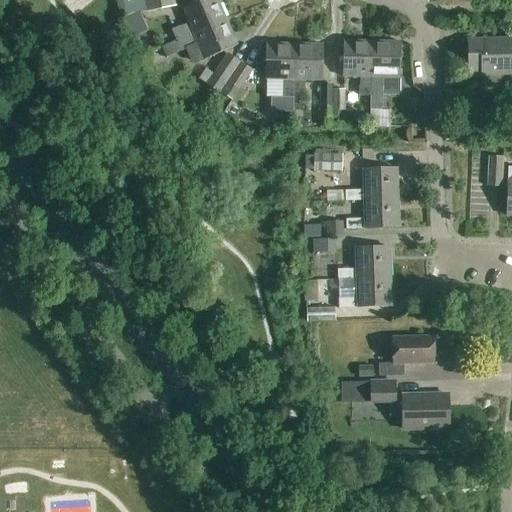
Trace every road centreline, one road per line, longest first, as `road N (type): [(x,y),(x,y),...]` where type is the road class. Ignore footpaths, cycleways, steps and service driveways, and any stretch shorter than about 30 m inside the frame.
road 1 (tertiary): [(273,511),(0,143)]
road 2 (residential): [(511,264),(441,245),(427,19),(381,0)]
